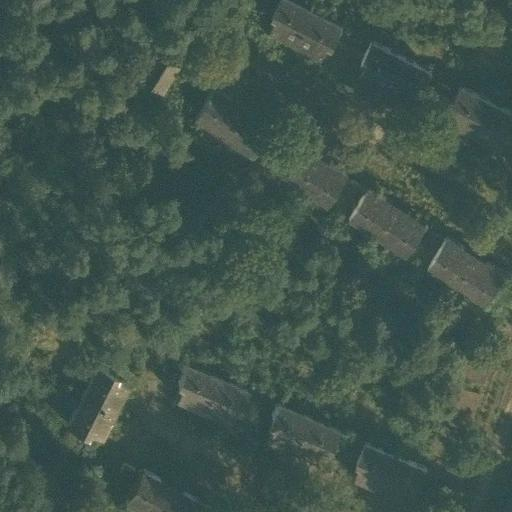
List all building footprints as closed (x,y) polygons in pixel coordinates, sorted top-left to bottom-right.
[(255,0),(233,0),(251,9),(255,0)] [(312,8),(295,0),(278,0),(272,12),(277,15),(270,27),(296,40),(312,8)] [(342,24),(312,8),(296,40),(322,53),(328,41),(332,43),(342,24)] [(402,54),(371,39),(361,58),(366,60),(359,72),(385,86),(402,54)] [(177,62),(152,47),(136,74),(160,89),(177,62)] [(432,70),(402,54),(385,86),(411,99),(417,87),(422,90),(432,70)] [(183,72),(171,91),(181,97),(193,78),(183,72)] [(228,95),(211,85),(192,114),(221,132),(237,107),(225,100),(228,95)] [(490,100),(460,85),(451,103),(455,106),(449,118),(474,131),(490,100)] [(511,133),(511,111),(490,100),(474,131),(500,145),(507,132),(511,135),(511,133)] [(249,115),(237,107),(221,132),(249,150),(268,120),(252,111),(249,115)] [(289,135),(270,164),(300,182),(315,158),(304,151),(307,146),(289,135)] [(327,166),(315,158),(300,182),(329,201),(348,172),(330,161),(327,166)] [(388,197),(368,185),(350,213),(379,232),(394,208),(385,202),(388,197)] [(406,216),(394,208),(379,232),(408,250),(426,222),(409,211),(406,216)] [(446,234),(427,263),(457,282),(472,258),(462,252),(465,247),(446,234)] [(488,262),(485,267),(472,258),(457,282),(486,301),(504,272),(488,262)] [(174,343),(152,333),(143,353),(165,363),(174,343)] [(495,347),(469,337),(457,371),(483,380),(495,347)] [(216,375),(185,362),(177,382),(180,383),(175,397),(202,408),(216,375)] [(117,373),(97,363),(82,393),(113,409),(126,383),(114,377),(117,373)] [(247,389),(216,375),(202,408),(228,420),(233,407),(238,410),(247,389)] [(478,392),(453,383),(441,417),(467,426),(478,392)] [(113,409),(82,393),(66,423),(86,433),(88,428),(100,435),(113,409)] [(306,415),(275,401),(266,421),(271,423),(265,436),(292,447),(306,415)] [(337,428),(306,415),(292,447),(319,458),(323,447),(328,449),(337,428)] [(396,454),(365,440),(356,460),(361,462),(355,475),(382,487),(396,454)] [(427,467),(396,454),(382,487),(408,498),(414,486),(418,488),(427,467)] [(112,457),(102,476),(111,481),(122,463),(112,457)] [(161,479),(141,468),(124,499),(148,511),(156,511),(169,489),(158,483),(161,479)] [(180,495),(169,489),(156,511),(195,511),(201,501),(182,490),(180,495)]
